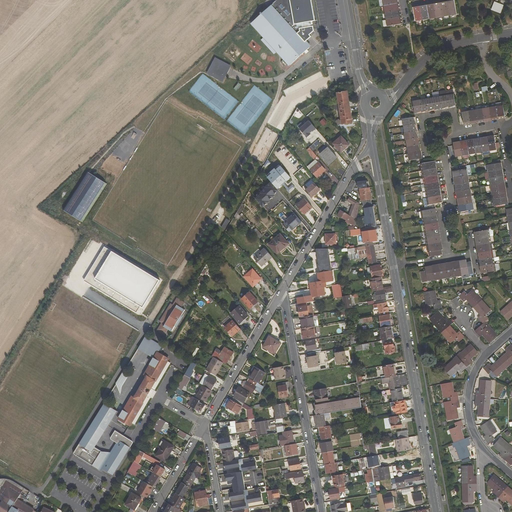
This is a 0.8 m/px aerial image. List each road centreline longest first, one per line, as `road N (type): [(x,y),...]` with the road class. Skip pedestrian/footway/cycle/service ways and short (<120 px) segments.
road 1 (tertiary): [(436,511),(373,148)]
road 2 (residential): [(321,511),(280,296)]
road 3 (residential): [(373,148),(356,161),(280,296)]
road 4 (residential): [(280,296),(200,433)]
road 5 (residential): [(488,352),(470,380),(467,407),(479,443),(511,473)]
road 6 (residential): [(448,256),(441,212),(450,197),(439,140)]
